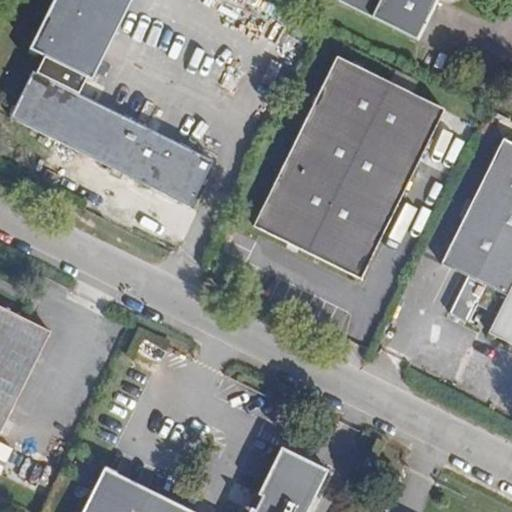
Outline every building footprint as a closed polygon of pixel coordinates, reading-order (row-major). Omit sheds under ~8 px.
[(91,60),(106,29),(120,0),(55,0),(31,50),(45,58),(38,73),(35,72),(12,118),(114,168),(125,174),(192,207),(215,161),(69,89),(78,72),(84,75),(91,60)] [(329,0),(412,41),(432,0),(447,0),(449,1),(449,0),(329,0)] [(120,35),(106,29),(91,60),(105,66),(120,35)] [(304,245),(302,250),(361,280),(421,161),(428,164),(440,139),(434,136),(446,111),(338,57),(254,226),(290,244),(292,239),(304,245)] [(496,315),(511,282),(511,145),(505,142),(443,265),(468,278),(451,313),(470,323),(479,306),(496,315)] [(122,181),(125,174),(114,168),(110,175),(122,181)] [(299,255),(302,250),(304,245),(292,239),(290,244),(287,249),(299,255)] [(511,282),(496,315),(498,316),(490,333),(511,344),(511,282)] [(0,305),(0,435),(52,331),(0,305)] [(9,451),(1,447),(0,448),(0,460),(4,463),(9,451)] [(250,511),(194,511),(107,468),(84,511),(308,511),(329,471),(283,448),(259,495),(262,496),(255,508),(253,507),(250,511)]
